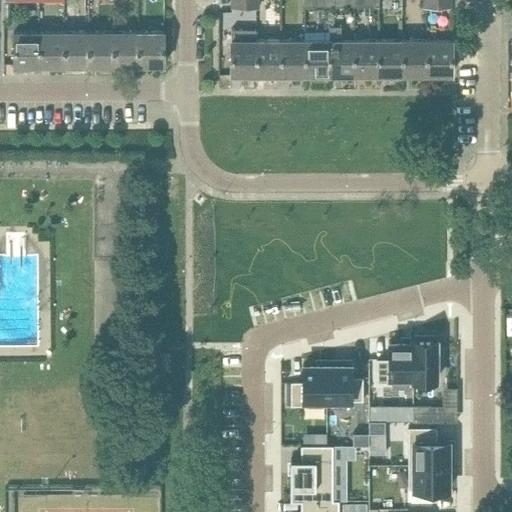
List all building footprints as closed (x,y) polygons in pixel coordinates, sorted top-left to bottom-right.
[(329,27),(329,32),(329,74),(353,74),(353,40),(340,40),(340,27),(329,27)] [(113,31),(88,32),(89,65),(114,64),(113,31)] [(138,31),(113,31),(114,64),(139,64),(138,31)] [(163,31),(138,31),(139,64),(164,64),(163,31)] [(257,74),(257,40),(255,40),(255,31),(231,31),(231,75),(257,74)] [(39,65),(38,32),(13,32),(14,65),(39,65)] [(63,32),(38,32),(39,65),(64,65),(63,32)] [(88,32),(63,32),(64,65),(89,65),(88,32)] [(306,32),(306,40),(306,74),(329,74),(329,32),(306,32)] [(451,39),(427,40),(427,74),(451,74),(451,39)] [(281,40),(257,40),(257,74),(281,74),(281,40)] [(306,40),(281,40),(281,74),(306,74),(306,40)] [(379,40),(353,40),(353,74),(379,74),(379,40)] [(402,40),(379,40),(379,74),(402,74),(402,40)] [(427,40),(402,40),(402,74),(427,74),(427,40)] [(413,377),(413,379),(437,379),(437,339),(413,339),(413,341),(413,377)] [(390,357),(377,357),(378,381),(392,381),(392,377),(413,377),(413,341),(390,341),(390,357)] [(351,376),(351,359),(327,360),(327,400),(362,399),(362,376),(351,376)] [(291,380),(291,405),(305,404),(305,400),(327,400),(327,360),(318,360),(318,364),(303,364),(303,380),(291,380)] [(430,405),(413,405),(413,421),(430,421),(430,405)] [(385,421),(369,421),(369,433),(385,433),(385,421)] [(437,427),(408,427),(408,464),(453,464),(455,464),(455,438),(437,439),(437,427)] [(369,433),(353,433),(353,445),(369,445),(369,433)] [(301,458),(290,458),(291,501),(333,500),(332,444),(301,445),(301,458)] [(408,464),(407,464),(408,489),(449,488),(449,473),(453,473),(453,464),(408,464)] [(300,511),(338,511),(338,501),(300,501),(300,511)]
